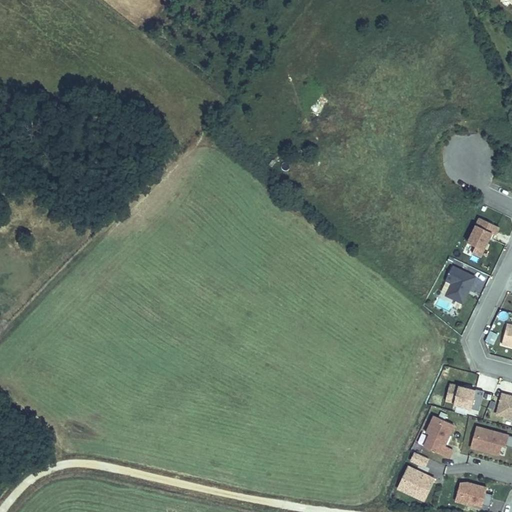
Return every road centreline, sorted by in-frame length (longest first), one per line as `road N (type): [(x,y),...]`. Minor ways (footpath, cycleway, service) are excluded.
road 1 (track): [(334,511),(88,463),(33,476),(0,511)]
road 2 (track): [(203,130),(0,340)]
road 3 (residential): [(511,261),(471,337),(480,362),(511,370)]
